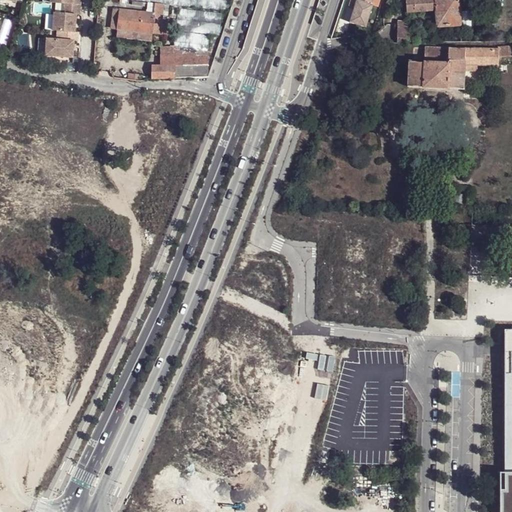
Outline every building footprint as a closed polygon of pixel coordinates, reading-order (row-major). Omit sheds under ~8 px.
[(51,0),(51,2),(65,3),(64,13),(55,12),(53,29),(59,29),(75,31),(77,14),(80,14),(81,0),(51,0)] [(357,0),(355,7),(350,21),(367,26),(374,3),(373,2),(373,0),(357,0)] [(405,0),(406,12),(435,10),(436,26),(460,25),(457,0),(405,0)] [(147,3),(146,12),(154,13),(162,14),(163,4),(147,3)] [(178,15),(179,5),(173,4),(171,14),(178,15)] [(111,28),(118,28),(120,10),(114,9),(111,28)] [(152,32),(154,13),(146,12),(120,10),(118,28),(118,30),(152,33),(152,32)] [(152,78),(209,77),(208,35),(221,35),(220,11),(186,11),(187,36),(175,37),(175,45),(159,45),(159,63),(151,63),(152,78)] [(152,32),(160,33),(161,24),(161,16),(162,14),(154,13),(152,32)] [(398,37),(410,39),(410,32),(409,23),(406,23),(397,22),(397,26),(398,37)] [(79,31),(75,31),(59,29),(58,38),(48,38),(47,54),(73,56),(75,40),(78,40),(79,31)] [(451,42),(461,42),(460,30),(450,31),(451,42)] [(435,41),(435,33),(410,32),(410,39),(424,40),(435,41)] [(511,55),(511,45),(497,47),(497,49),(497,56),(511,55)] [(408,85),(449,88),(450,63),(448,62),(448,48),(425,47),(424,61),(409,61),(408,85)] [(465,48),(448,48),(448,62),(450,63),(449,88),(462,89),(464,65),(465,48)] [(465,48),(464,65),(497,65),(497,56),(497,49),(465,48)] [(511,511),(511,329),(505,329),(505,373),(511,372),(511,472),(505,473),(501,473),(501,511),(511,511)]
